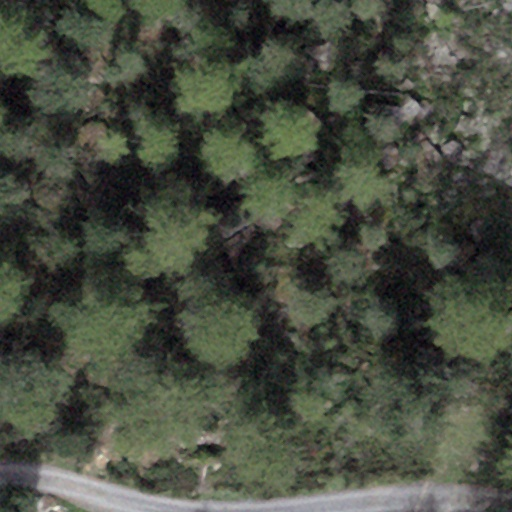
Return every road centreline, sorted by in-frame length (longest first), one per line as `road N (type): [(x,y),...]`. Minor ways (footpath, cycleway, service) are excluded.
road 1 (track): [(297,511),(371,502),(511,505)]
road 2 (track): [(0,479),(51,480),(181,511)]
